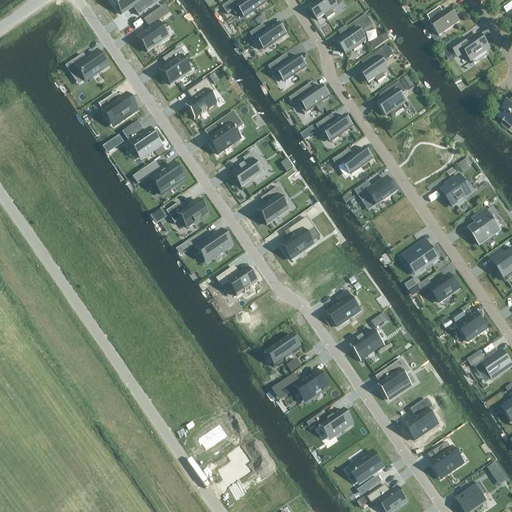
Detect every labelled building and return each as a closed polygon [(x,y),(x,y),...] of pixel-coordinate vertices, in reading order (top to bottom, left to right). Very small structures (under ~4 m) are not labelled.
[(142,0),(141,1),(140,0),(116,0),(112,3),(121,16),(132,8),(138,17),(160,1),(159,0),(142,0)] [(247,0),(233,0),(222,8),(227,15),(232,12),(235,16),(241,12),(246,18),(256,11),(263,7),(266,4),(262,0),(248,0),(247,0)] [(321,0),(322,2),(310,10),(317,21),(324,17),(327,20),(334,15),(332,11),(337,8),(332,1),(333,0),(321,0)] [(163,8),(151,16),(156,23),(168,15),(163,8)] [(443,14),(439,13),(437,10),(427,18),(430,23),(439,37),(458,23),(449,9),(443,14)] [(258,27),(266,21),(263,16),(255,22),(258,27)] [(351,35),(338,44),(346,55),(353,50),(354,52),(361,47),(360,45),(365,42),(361,36),(371,29),(373,27),(366,16),(363,18),(347,29),(351,35)] [(158,25),(137,39),(147,53),(167,39),(158,25)] [(263,26),(250,35),(255,42),(258,40),(261,45),(261,44),(266,51),(276,43),(276,44),(282,39),(286,37),(281,31),(282,30),(278,25),(267,33),(263,26)] [(488,49),(479,36),(466,45),(463,40),(451,48),(458,58),(462,55),(468,63),(471,67),(486,57),(483,53),(488,49)] [(386,47),(382,50),(369,59),(373,64),(361,73),(368,84),(375,80),(378,84),(385,78),(383,75),(388,71),(383,64),(394,57),(386,47)] [(167,68),(160,72),(170,86),(189,73),(180,60),(184,57),(179,49),(172,54),(177,61),(167,68)] [(448,50),(443,53),(447,59),(452,55),(448,50)] [(70,64),(65,67),(69,73),(76,68),(80,75),(80,76),(81,77),(85,82),(106,68),(96,54),(83,63),(79,58),(73,62),(74,63),(71,65),(70,64)] [(283,58),(268,68),(273,76),(278,72),(285,83),(306,69),(298,57),(291,63),(287,65),(283,58)] [(463,86),(470,82),(466,73),(458,77),(463,86)] [(213,85),(218,82),(213,75),(209,79),(213,85)] [(414,87),(407,77),(400,82),(407,92),(414,87)] [(192,102),(185,107),(194,120),(215,106),(208,96),(213,92),(205,81),(186,93),(192,102)] [(406,93),(399,83),(387,91),(391,97),(378,106),(386,117),(393,112),(395,116),(403,111),(400,107),(405,104),(400,97),(406,93)] [(295,95),(289,100),(294,107),(297,105),(300,110),(300,109),(305,116),(311,111),(311,112),(316,108),(319,113),(326,109),(322,104),(329,99),(321,87),(314,92),(300,102),(295,95)] [(117,98),(100,110),(105,117),(109,114),(118,127),(137,114),(127,100),(121,105),(117,98)] [(511,104),(511,105),(511,106),(510,108),(507,106),(500,115),(505,120),(502,123),(502,124),(505,121),(511,126),(511,104)] [(0,129),(1,131),(0,131),(0,150),(22,136),(13,123),(17,120),(10,111),(0,117),(0,129)] [(209,140),(207,141),(210,145),(217,156),(239,141),(235,135),(235,134),(234,133),(234,132),(233,133),(231,130),(233,128),(231,125),(238,120),(233,113),(214,125),(217,130),(213,133),(215,136),(214,137),(209,140)] [(329,118),(316,127),(321,134),(323,132),(331,143),(352,129),(344,117),(337,122),(333,125),(329,118)] [(316,134),(312,127),(306,132),(310,138),(316,134)] [(139,130),(127,138),(131,144),(130,144),(139,158),(159,145),(150,131),(143,135),(139,130)] [(118,137),(108,144),(113,150),(123,144),(118,137)] [(349,150),(332,162),(337,169),(344,164),(351,175),(363,167),(372,161),(364,150),(353,157),(349,150)] [(246,165),(231,176),(241,189),(260,175),(255,168),(260,164),(252,153),(242,160),(246,165)] [(441,179),(442,167),(446,168),(446,159),(435,158),(434,179),(441,179)] [(462,173),(472,166),(467,160),(457,166),(462,173)] [(141,183),(160,171),(154,163),(136,175),(141,183)] [(173,166),(151,181),(161,196),(183,180),(173,166)] [(449,178),(456,173),(453,169),(446,174),(449,178)] [(449,192),(444,196),(452,208),(471,194),(459,177),(445,186),(449,192)] [(368,183),(354,193),(362,203),(370,198),(376,207),(396,193),(387,180),(373,190),(368,183)] [(48,182),(29,195),(38,208),(57,196),(48,182)] [(265,206),(256,212),(266,226),(287,212),(281,203),(286,200),(278,188),(263,199),(266,202),(263,204),(265,206)] [(346,205),(352,200),(349,195),(342,200),(346,205)] [(179,205),(166,214),(175,226),(181,221),(187,229),(194,224),(195,225),(201,221),(201,220),(207,215),(198,201),(184,211),(179,205)] [(474,215),(483,209),(480,206),(472,212),(474,215)] [(66,225),(54,233),(64,246),(83,232),(77,223),(84,218),(77,208),(62,218),(66,225)] [(159,211),(149,218),(151,220),(155,217),(158,222),(164,218),(159,211)] [(471,235),(479,246),(500,232),(486,212),(473,221),(477,227),(474,229),(476,232),(471,235)] [(280,246),(290,261),(312,246),(310,245),(305,236),(314,230),(306,219),(287,232),(291,238),(288,241),(280,246)] [(219,233),(197,248),(207,262),(214,257),(215,259),(222,254),(221,252),(228,247),(219,233)] [(188,242),(181,247),(185,254),(193,249),(188,242)] [(420,246),(402,258),(407,264),(410,262),(418,273),(437,260),(429,248),(424,251),(420,246)] [(511,249),(493,263),(505,281),(511,276),(511,249)] [(231,271),(216,282),(222,290),(227,287),(236,299),(243,294),(244,295),(249,291),(249,290),(256,285),(247,272),(236,280),(231,271)] [(448,277),(428,291),(438,305),(457,291),(448,277)] [(413,288),(420,284),(416,278),(409,283),(413,288)] [(421,292),(431,285),(427,280),(417,287),(421,292)] [(113,281),(94,294),(102,308),(122,294),(113,281)] [(351,300),(346,293),(337,300),(341,306),(327,315),(337,328),(357,314),(348,301),(351,300)] [(127,318),(117,324),(126,338),(128,337),(130,341),(142,333),(139,328),(146,324),(137,311),(140,309),(136,304),(123,313),(127,318)] [(456,325),(466,319),(461,312),(451,318),(456,325)] [(375,330),(385,323),(380,316),(371,323),(375,330)] [(476,316),(458,327),(468,342),(486,330),(476,316)] [(357,342),(351,347),(360,359),(381,345),(373,332),(363,338),(357,342)] [(289,336),(266,352),(276,366),(299,350),(289,336)] [(479,351),(465,360),(471,369),(478,365),(479,366),(492,385),(511,370),(511,368),(511,367),(502,353),(501,351),(486,361),(479,351)] [(295,360),(286,367),(290,374),(300,367),(295,360)] [(380,386),(379,387),(388,401),(404,390),(403,388),(408,384),(404,378),(410,374),(402,361),(386,372),(391,378),(380,386)] [(316,373),(296,387),(305,401),(313,395),(315,397),(321,393),(320,391),(326,387),(316,373)] [(294,392),(290,386),(298,381),(294,375),(270,391),(273,394),(283,388),(288,395),(294,392)] [(341,412),(320,426),(330,441),(351,426),(341,412)] [(427,412),(405,427),(415,442),(437,427),(427,412)] [(327,419),(322,413),(313,419),(317,425),(327,419)] [(219,425),(198,440),(205,451),(227,437),(219,425)] [(438,460),(431,465),(441,479),(461,464),(452,450),(451,451),(446,444),(434,453),(438,460)] [(373,453),(352,468),(361,482),(382,467),(373,453)] [(240,458),(219,472),(229,486),(249,472),(240,458)] [(495,464),(487,470),(495,480),(503,475),(495,464)] [(381,484),(377,478),(364,487),(368,493),(381,484)] [(488,496),(481,485),(466,496),(469,501),(461,506),(464,511),(478,511),(488,506),(483,499),(488,496)] [(386,486),(367,499),(372,507),(379,503),(384,511),(394,511),(406,504),(397,489),(390,494),(386,486)] [(266,489),(245,504),(250,511),(263,511),(276,503),(266,489)] [(367,504),(364,499),(357,504),(360,509),(367,504)]
